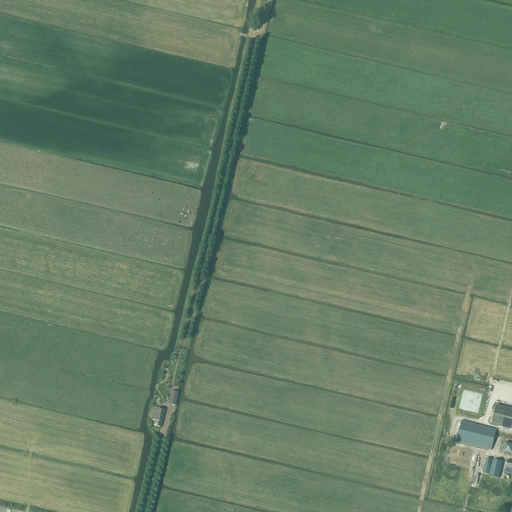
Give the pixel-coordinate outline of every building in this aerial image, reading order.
[(176,400),(178,393),(171,391),(170,398),(176,400)] [(491,425),(511,430),(511,410),(496,406),(491,425)] [(153,413),(152,417),(155,417),(153,426),(159,428),(160,423),(161,423),(164,411),(157,409),(156,413),(153,413)] [(496,430),(462,422),(457,442),(491,450),(496,430)] [(511,444),(505,443),(503,451),(511,453),(511,451),(511,444)] [(488,475),(492,460),(486,459),(483,474),(488,475)] [(498,478),(502,463),(493,461),(489,476),(498,478)]
